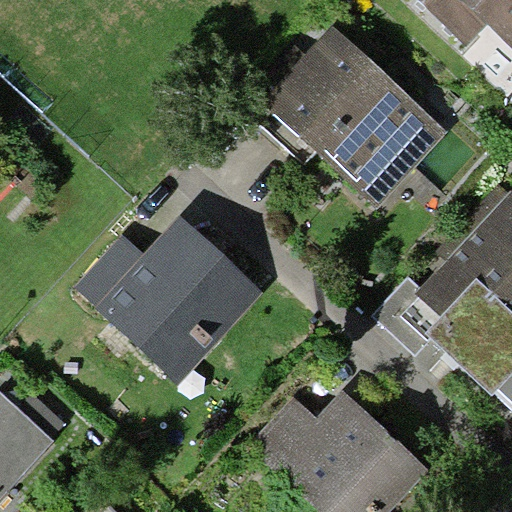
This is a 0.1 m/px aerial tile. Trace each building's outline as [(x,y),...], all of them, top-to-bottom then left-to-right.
[(511,45),(511,0),(413,0),(463,47),(487,21),(511,45)] [(376,209),(444,131),(332,34),(264,113),(307,149),(376,209)] [(511,203),(429,288),(411,271),(371,312),(409,350),(422,336),(450,363),(486,399),(493,392),(511,410),(511,203)] [(180,385),(258,298),(178,227),(154,254),(146,262),(119,238),(73,289),(180,385)] [(0,495),(51,440),(0,394),(0,495)] [(315,511),(405,511),(434,481),(345,400),(322,425),(301,406),(255,457),(315,511)]
